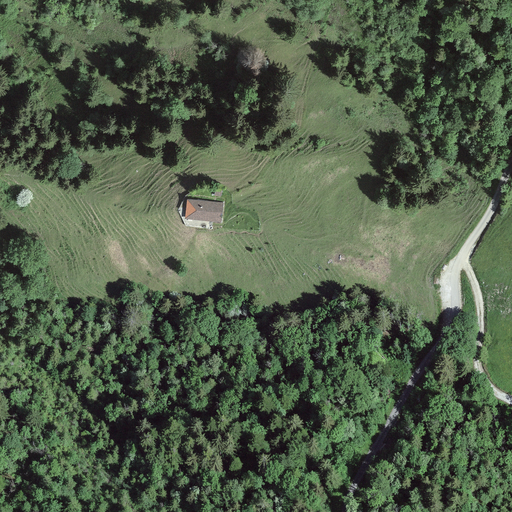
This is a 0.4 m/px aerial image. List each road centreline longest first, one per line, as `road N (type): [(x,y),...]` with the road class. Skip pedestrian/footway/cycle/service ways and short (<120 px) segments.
road 1 (unclassified): [(511,162),(457,264),(452,325),(369,455),(344,511)]
road 2 (track): [(511,400),(485,376),(479,299),(460,258)]
